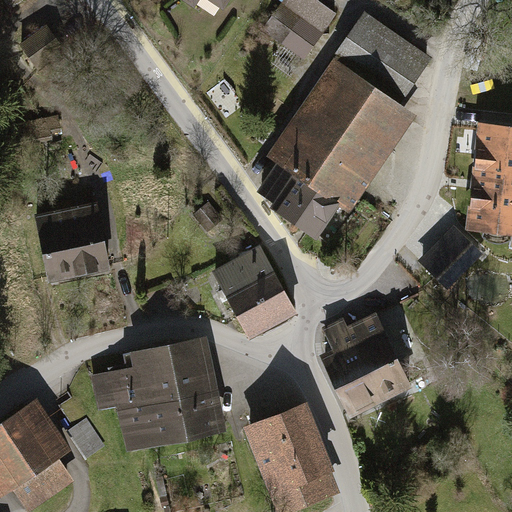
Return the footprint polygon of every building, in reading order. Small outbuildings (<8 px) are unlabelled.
[(229,0),(174,0),(193,12),(200,0),(202,0),(221,13),(229,0)] [(338,14),(317,0),(285,0),(282,6),(324,35),(338,14)] [(435,61),(364,13),(336,55),(405,101),(435,61)] [(46,28),(19,46),(30,62),(57,43),(46,28)] [(418,117),(334,61),(267,161),(277,170),(262,193),(271,198),(264,208),(317,248),(339,211),(350,217),(418,117)] [(58,117),(4,128),(9,152),(52,143),(50,134),(61,132),(58,117)] [(511,131),(478,127),(465,236),(511,241),(511,131)] [(97,204),(36,216),(51,289),(111,276),(97,204)] [(265,249),(240,262),(277,329),(300,315),(265,249)] [(240,262),(217,275),(254,342),(277,329),(240,262)] [(383,410),(413,396),(388,342),(401,336),(389,309),(346,329),(383,410)] [(342,322),(323,330),(333,354),(319,360),(348,427),(383,410),(346,329),(342,322)] [(222,440),(201,341),(125,355),(127,369),(93,375),(100,413),(120,409),(128,454),(222,440)] [(36,405),(0,430),(0,507),(1,509),(17,497),(27,511),(33,511),(74,483),(58,461),(71,452),(36,405)] [(306,407),(245,433),(271,511),(326,511),(337,508),(332,496),(339,493),(306,407)] [(88,457),(107,446),(92,419),(72,430),(88,457)]
